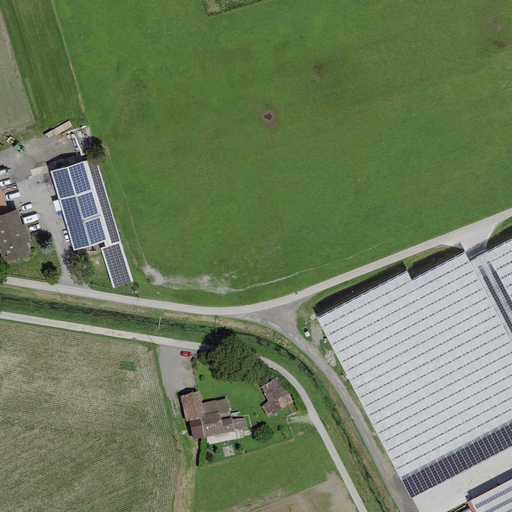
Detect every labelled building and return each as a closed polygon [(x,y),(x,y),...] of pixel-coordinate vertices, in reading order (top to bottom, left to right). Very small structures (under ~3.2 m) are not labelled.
[(84,157),(50,168),(73,247),(106,237),(108,244),(100,246),(112,285),(132,279),(96,156),(84,159),(84,157)] [(0,210),(0,245),(4,258),(30,250),(27,239),(30,239),(25,220),(22,221),(17,206),(8,209),(0,210)] [(511,238),(461,262),(469,280),(511,260),(511,238)] [(480,302),(511,287),(511,265),(472,284),(480,302)] [(318,310),(341,360),(460,305),(444,269),(416,282),(409,268),(318,310)] [(464,316),(346,366),(354,385),(472,334),(464,316)] [(511,319),(495,327),(504,349),(506,348),(511,362),(511,319)] [(476,339),(358,391),(366,409),(484,357),(476,339)] [(489,365),(371,415),(379,433),(497,383),(489,365)] [(267,402),(260,406),(268,417),(293,403),(279,377),(270,381),(270,383),(262,387),(265,393),(264,395),(267,402)] [(502,389),(383,438),(391,457),(510,408),(502,389)] [(199,393),(180,397),(185,422),(188,422),(192,441),(247,429),(245,417),(221,422),(220,416),(230,414),(227,399),(201,405),(199,393)] [(511,414),(395,464),(403,481),(511,434),(511,414)] [(511,511),(511,474),(466,495),(471,507),(459,511),(446,511),(446,510),(441,511),(511,511)]
